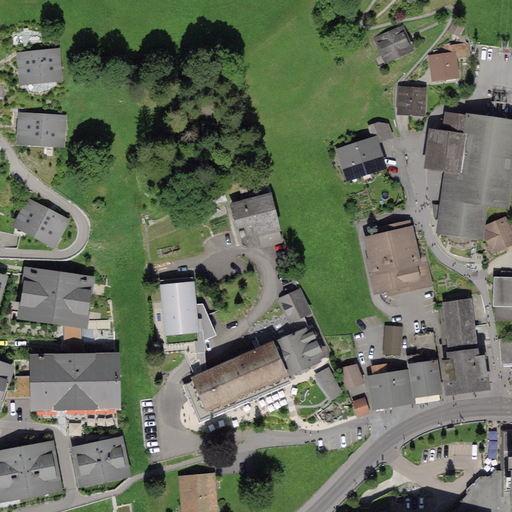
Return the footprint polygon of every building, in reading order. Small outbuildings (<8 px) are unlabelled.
[(377,35),(386,55),(408,45),(403,33),(404,32),(401,25),(377,35)] [(450,43),(440,44),(441,53),(453,51),(467,49),(465,34),(449,37),(450,43)] [(24,76),(58,72),(56,50),(21,53),(24,76)] [(434,74),(455,72),(453,51),(441,53),(431,54),(434,74)] [(400,107),(421,108),(422,97),(425,97),(425,87),(402,86),(400,107)] [(22,136),(60,138),(62,116),(23,113),(22,136)] [(504,201),(511,145),(511,121),(469,115),(469,116),(447,113),(444,132),(432,130),(427,162),(449,165),(443,203),(432,201),(434,214),(442,215),(440,226),(445,227),(444,234),(446,235),(446,236),(451,239),(457,241),(467,240),(470,239),(470,238),(477,239),(483,198),(504,201)] [(390,134),(386,122),(378,121),(370,123),(373,132),(359,137),(361,142),(341,149),(349,172),(380,162),(372,139),(390,134)] [(255,219),(261,243),(281,238),(269,192),(232,202),(237,224),(255,219)] [(29,201),(19,221),(53,239),(64,219),(29,201)] [(493,245),(511,237),(511,228),(509,221),(507,217),(485,227),(493,245)] [(407,223),(382,229),(383,235),(369,238),(374,259),(371,260),(377,284),(390,281),(391,286),(426,278),(420,254),(414,255),(412,244),(418,242),(414,229),(408,230),(407,223)] [(496,279),(496,317),(511,317),(511,278),(511,279),(511,272),(501,271),(501,279),(496,279)] [(24,313),(81,321),(87,281),(30,273),(24,313)] [(316,356),(315,355),(322,352),(310,326),(309,327),(302,311),(290,317),(296,329),(206,371),(204,357),(203,337),(215,332),(201,301),(194,301),(192,275),(160,278),(162,299),(153,299),(157,341),(194,338),(197,362),(198,374),(193,376),(194,378),(185,382),(196,407),(205,403),(206,405),(216,401),(216,402),(221,400),(224,408),(284,382),(283,379),(288,377),(285,370),(316,356)] [(298,288),(280,297),(290,317),(302,311),(308,309),(298,288)] [(448,303),(440,304),(442,322),(441,322),(448,384),(452,387),(482,383),(485,380),(482,353),(476,354),(476,348),(475,348),(472,324),(484,323),(481,291),(466,293),(466,290),(447,292),(448,303)] [(384,347),(398,348),(400,326),(386,325),(384,347)] [(407,355),(412,386),(412,390),(438,386),(433,347),(435,347),(433,331),(416,334),(419,353),(407,355)] [(511,339),(500,340),(502,363),(511,362),(511,339)] [(36,403),(115,402),(114,355),(35,357),(36,403)] [(0,387),(8,363),(0,360),(0,387)] [(339,367),(346,384),(361,377),(355,363),(339,367)] [(413,396),(412,390),(412,386),(408,369),(385,373),(384,364),(373,365),(375,374),(369,375),(372,402),(413,396)] [(333,395),(339,390),(327,366),(316,372),(333,395)] [(357,413),(368,410),(363,395),(352,399),(357,413)] [(511,511),(511,436),(510,436),(510,472),(511,472),(511,480),(505,480),(495,480),(489,485),(484,485),(476,493),(476,499),(467,508),(460,508),(455,511),(511,511)] [(84,478),(124,469),(117,440),(87,446),(86,443),(78,444),(84,478)] [(30,447),(29,442),(18,444),(19,449),(0,452),(0,489),(1,494),(55,484),(48,444),(30,447)] [(184,509),(215,506),(213,484),(209,484),(208,473),(181,476),(184,509)]
